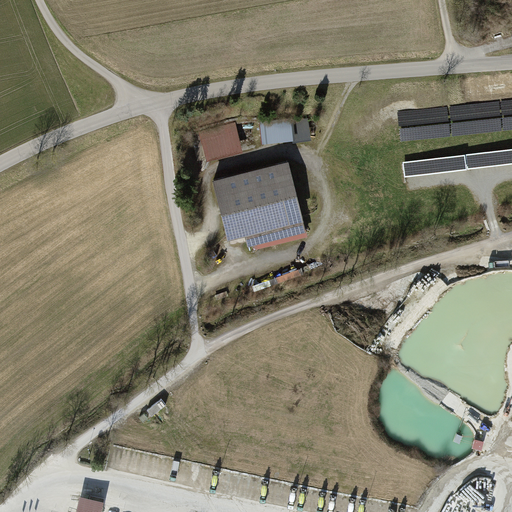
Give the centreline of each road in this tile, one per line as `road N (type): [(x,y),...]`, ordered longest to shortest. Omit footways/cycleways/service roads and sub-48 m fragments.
road 1 (unclassified): [(511,236),(204,349),(47,472)]
road 2 (tertiary): [(0,166),(98,118),(156,102),(511,65)]
road 3 (track): [(34,0),(71,59),(121,93),(156,102),(204,349)]
road 4 (residential): [(47,472),(234,511)]
